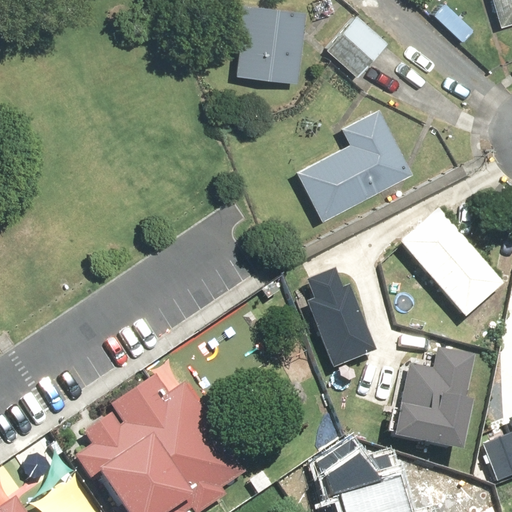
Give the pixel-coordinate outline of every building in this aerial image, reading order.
[(511,24),(511,0),(486,0),(496,29),(511,24)] [(293,84),(300,13),(230,7),(223,78),(293,84)] [(381,41),(347,13),(317,50),(351,78),(381,41)] [(345,145),(290,173),(315,223),(409,174),(375,108),(336,128),(345,145)] [(434,211),(395,244),(461,319),(499,286),(434,211)] [(343,280),(298,297),(324,368),(369,352),(343,280)] [(424,374),(404,370),(390,437),(455,451),(473,364),(428,355),(424,374)] [(240,474),(179,384),(163,394),(151,377),(106,407),(118,425),(114,427),(106,415),(78,434),(86,446),(69,458),(87,484),(92,480),(112,510),(108,511),(202,511),(222,499),(216,490),(240,474)] [(484,441),(497,474),(511,468),(511,413),(505,416),(511,431),(484,441)] [(309,511),(321,509),(322,511),(392,511),(383,481),(363,489),(342,457),(297,483),(307,511),(309,511)] [(479,511),(488,485),(411,462),(397,507),(415,511),(479,511)] [(19,511),(11,499),(0,506),(0,511),(19,511)]
